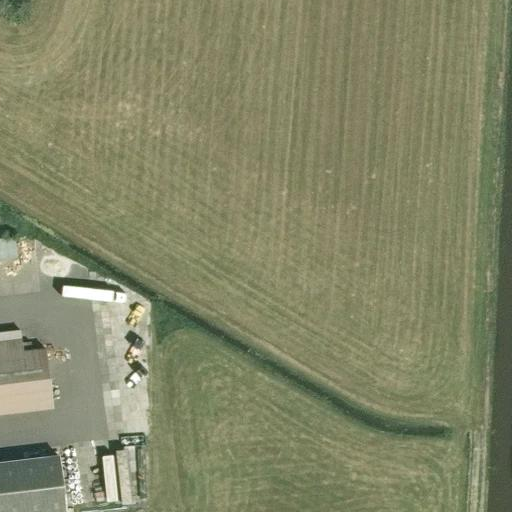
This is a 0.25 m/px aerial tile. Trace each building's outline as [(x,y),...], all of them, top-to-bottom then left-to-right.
[(23,256),(31,256),(30,233),(22,233),(23,256)] [(19,239),(0,238),(0,257),(19,257),(19,239)] [(123,334),(121,309),(111,310),(110,287),(85,288),(87,336),(123,334)] [(39,349),(37,332),(23,334),(23,339),(0,341),(0,414),(53,408),(46,348),(39,349)] [(0,511),(66,511),(59,455),(0,462),(0,511)]
